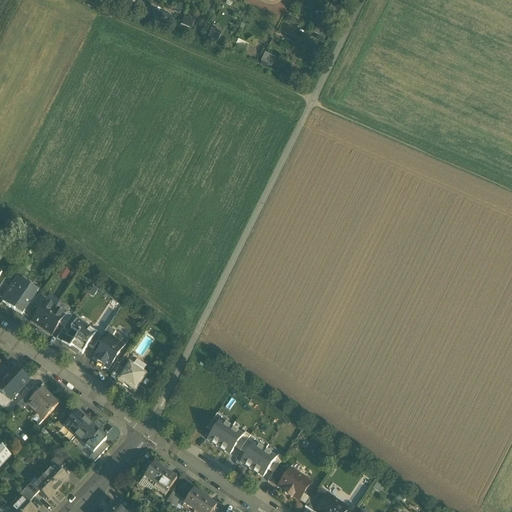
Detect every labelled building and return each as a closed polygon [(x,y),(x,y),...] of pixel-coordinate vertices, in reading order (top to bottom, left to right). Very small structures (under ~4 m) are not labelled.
[(128,1),(127,0),(122,0),(120,4),(130,9),(131,6),(127,4),(128,1)] [(168,18),(163,16),(160,22),(170,27),(171,23),(167,22),(168,18)] [(193,24),(183,19),(180,25),(191,30),(193,24)] [(328,31),(318,26),(314,34),(324,39),(328,31)] [(214,31),(211,30),(208,38),(218,42),(220,37),(213,34),(214,31)] [(247,49),(240,46),(241,43),(238,42),(234,50),(244,55),(247,49)] [(268,56),(265,54),(261,63),(271,67),(274,62),(267,59),(268,56)] [(0,287),(0,298),(3,300),(13,285),(5,280),(0,287)] [(3,300),(1,303),(14,311),(22,315),(36,294),(29,290),(30,288),(17,280),(13,285),(3,300)] [(42,297),(34,308),(39,311),(45,303),(47,300),(42,297)] [(55,310),(45,303),(39,311),(31,323),(41,330),(55,310)] [(65,317),(55,310),(41,330),(51,337),(59,325),(65,317)] [(65,317),(59,325),(64,328),(72,317),(67,313),(65,317)] [(66,337),(61,343),(70,349),(71,348),(82,355),(88,347),(95,336),(88,331),(90,329),(77,320),(70,330),(78,335),(74,342),(66,337)] [(115,332),(108,327),(102,337),(98,342),(103,346),(109,337),(111,339),(115,332)] [(63,330),(56,340),(61,343),(66,337),(68,333),(63,330)] [(95,336),(88,347),(93,350),(98,342),(102,337),(97,333),(95,336)] [(103,346),(93,360),(96,362),(95,362),(96,366),(101,370),(105,369),(108,370),(124,347),(111,339),(109,337),(103,346)] [(123,371),(117,381),(135,393),(147,375),(129,363),(123,371)] [(118,367),(111,377),(117,381),(123,371),(118,367)] [(0,384),(0,391),(10,402),(28,382),(14,369),(10,374),(0,384)] [(4,369),(0,373),(0,384),(10,374),(4,369)] [(58,405),(41,389),(32,399),(27,405),(44,421),(58,405)] [(28,395),(17,406),(22,411),(27,405),(32,399),(28,395)] [(69,422),(64,427),(69,432),(69,431),(75,436),(88,423),(83,418),(83,419),(76,413),(69,422)] [(217,415),(207,430),(212,433),(220,421),(222,418),(217,415)] [(64,417),(56,426),(61,430),(64,427),(69,422),(64,417)] [(218,449),(232,429),(220,421),(212,433),(206,441),(218,449)] [(88,423),(75,436),(81,442),(81,443),(86,447),(99,433),(93,428),(88,423)] [(232,429),(218,449),(230,457),(235,449),(243,437),(232,429)] [(106,440),(99,433),(86,447),(93,454),(104,443),(106,440)] [(235,449),(240,452),(250,437),(245,434),(243,437),(235,449)] [(250,437),(240,452),(245,455),(253,444),(255,441),(250,437)] [(93,454),(89,458),(94,463),(109,448),(104,443),(93,454)] [(251,471),(265,451),(253,444),(245,455),(240,463),(251,471)] [(11,458),(0,447),(0,454),(5,459),(4,460),(7,462),(11,458)] [(265,451),(251,471),(263,479),(268,471),(276,459),(265,451)] [(65,465),(56,457),(50,463),(54,466),(60,471),(65,465)] [(268,471),(273,474),(283,460),(278,457),(276,459),(268,471)] [(165,472),(153,464),(144,479),(151,483),(149,486),(153,489),(165,472)] [(54,466),(50,471),(45,477),(58,490),(63,485),(62,484),(68,479),(60,471),(54,466)] [(297,476),(290,471),(284,480),(278,488),(279,488),(285,493),(284,494),(291,499),(292,497),(299,502),(308,488),(301,483),(304,479),(298,474),(297,476)] [(165,472),(153,489),(158,492),(159,489),(167,494),(176,480),(165,472)] [(284,480),(274,473),(267,483),(278,490),(279,488),(278,488),(284,480)] [(45,477),(39,483),(35,479),(31,484),(34,487),(34,488),(39,493),(47,501),(53,495),(58,490),(45,477)] [(31,484),(25,490),(34,498),(39,493),(34,488),(34,487),(31,484)] [(173,491),(179,497),(183,493),(178,487),(173,491)] [(34,498),(25,490),(19,496),(22,499),(23,499),(28,504),(34,498)] [(195,511),(205,499),(193,491),(183,505),(190,510),(189,511),(195,511)] [(177,496),(172,493),(166,502),(171,505),(177,496)] [(182,500),(177,496),(171,505),(176,509),(182,500)] [(342,504),(335,499),(334,501),(327,496),(321,505),(316,511),(346,511),(347,510),(340,506),(342,504)] [(316,511),(321,505),(311,498),(305,508),(310,511),(316,511)] [(22,499),(18,504),(19,505),(13,511),(14,511),(36,511),(28,504),(23,499),(22,499)] [(216,507),(205,499),(195,511),(212,511),(215,509),(216,507)] [(139,511),(143,508),(135,501),(131,505),(137,511),(139,511)]
